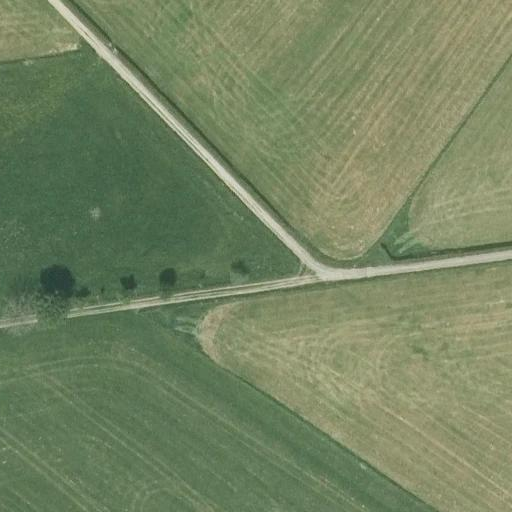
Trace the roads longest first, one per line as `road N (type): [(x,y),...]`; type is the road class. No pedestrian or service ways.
road 1 (track): [(62,0),(322,269)]
road 2 (track): [(0,319),(322,269)]
road 3 (track): [(322,269),(511,242)]
